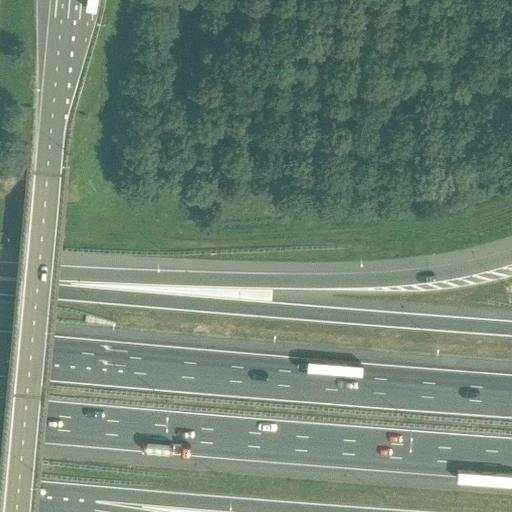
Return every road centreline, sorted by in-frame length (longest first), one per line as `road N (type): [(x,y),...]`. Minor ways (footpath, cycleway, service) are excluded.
road 1 (motorway): [(511,331),(0,282)]
road 2 (primary): [(15,511),(62,0)]
road 3 (motorway): [(511,257),(390,279),(0,280)]
road 4 (motorway): [(511,397),(0,358)]
road 5 (motorway): [(0,421),(511,460)]
road 6 (motorway): [(95,494),(291,511)]
